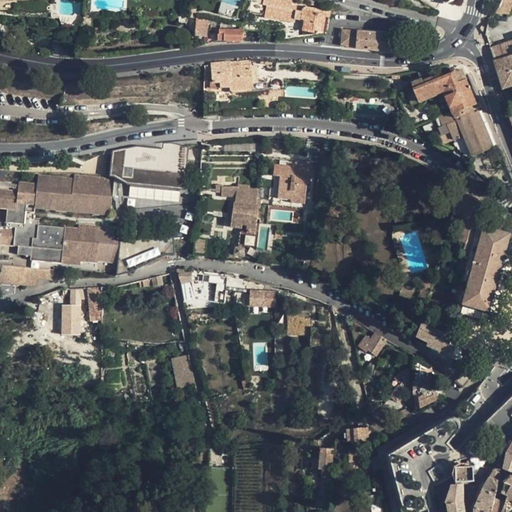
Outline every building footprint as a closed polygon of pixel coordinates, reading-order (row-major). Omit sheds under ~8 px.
[(14,0),(15,0),(0,0),(0,11),(15,10),(14,0)] [(259,0),(259,3),(264,4),(267,5),(265,17),(295,22),(295,19),(304,20),(303,30),(314,32),(314,30),(327,32),(330,13),(331,10),(307,6),(306,6),(305,6),(303,8),(303,11),(296,10),(296,7),(292,6),(292,0),(259,0)] [(511,0),(502,0),(500,7),(495,14),(509,14),(511,5),(511,0)] [(262,15),(264,4),(259,3),(252,2),(250,13),(262,15)] [(207,37),(208,20),(197,19),(197,22),(190,21),(190,28),(196,29),(196,35),(207,37)] [(356,47),(357,31),(342,29),(341,44),(341,45),(348,46),(356,47)] [(243,30),(220,30),(220,34),(218,34),(218,40),(242,41),(243,30)] [(390,34),(357,31),(356,47),(356,48),(388,52),(388,50),(393,50),(395,50),(397,49),(399,47),(399,45),(400,42),(399,41),(398,39),(398,38),(396,36),(395,36),(390,35),(390,34)] [(511,40),(491,48),(502,89),(511,85),(511,40)] [(253,83),(251,65),(231,67),(230,63),(211,64),(213,80),(213,83),(220,83),(220,86),(221,87),(233,86),(233,90),(253,88),(253,83)] [(476,104),(462,70),(457,71),(456,70),(455,70),(455,69),(454,70),(452,70),(451,70),(450,71),(450,72),(450,74),(443,77),(441,73),(435,76),(434,72),(429,74),(430,75),(412,83),(414,89),(420,102),(441,93),(450,113),(430,121),(440,141),(445,144),(453,140),(455,143),(454,144),(455,146),(460,149),(461,153),(462,152),(464,156),(466,155),(467,158),(494,147),(478,111),(474,113),(472,106),(476,104)] [(414,89),(406,92),(412,105),(420,102),(414,89)] [(136,145),(112,151),(110,173),(126,183),(183,188),(198,187),(199,140),(136,145)] [(296,166),(275,165),(274,175),(280,176),(278,198),(291,199),(291,202),(314,204),(315,193),(306,192),(307,184),(308,184),(309,174),(296,173),(296,166)] [(74,178),(38,175),(37,184),(35,208),(111,215),(114,179),(74,175),(74,178)] [(7,209),(35,211),(35,208),(37,184),(19,182),(18,191),(0,189),(0,208),(1,208),(7,209)] [(237,196),(237,187),(223,187),(222,187),(222,192),(222,196),(237,196)] [(253,227),(257,189),(237,187),(237,196),(236,202),(233,201),(231,228),(243,230),(243,226),(253,227)] [(465,194),(455,196),(458,224),(472,222),(478,224),(482,204),(479,201),(467,192),(465,194)] [(62,256),(81,257),(81,261),(98,262),(98,261),(117,263),(120,241),(113,241),(114,228),(111,228),(111,227),(79,224),(78,229),(38,225),(38,220),(34,220),(35,211),(7,209),(6,227),(0,226),(0,233),(0,234),(0,244),(18,246),(18,254),(31,256),(31,260),(62,263),(62,256)] [(472,222),(458,274),(470,278),(485,226),(478,224),(472,222)] [(511,233),(485,226),(470,278),(463,304),(489,311),(511,233)] [(244,248),(235,247),(234,255),(244,257),(245,257),(244,248)] [(283,266),(285,249),(273,248),(271,264),(283,266)] [(81,257),(62,256),(62,263),(80,265),(81,261),(81,257)] [(54,269),(4,265),(0,270),(0,282),(37,286),(38,278),(53,279),(54,269)] [(179,269),(177,270),(182,285),(183,293),(193,291),(196,301),(207,298),(206,297),(216,298),(216,295),(226,296),(228,275),(192,271),(179,269)] [(163,284),(161,275),(152,278),(139,281),(140,286),(144,286),(144,287),(153,285),(154,286),(163,284)] [(246,278),(245,286),(248,287),(247,289),(266,294),(269,284),(263,283),(246,278)] [(101,287),(70,288),(70,296),(88,296),(90,320),(102,319),(101,287)] [(63,288),(55,291),(56,302),(65,301),(64,288),(63,288)] [(55,291),(47,294),(48,303),(56,302),(55,291)] [(309,315),(287,316),(287,335),(304,335),(304,326),(309,326),(309,315)] [(421,324),(416,322),(411,334),(417,337),(421,324)] [(453,337),(423,322),(421,324),(417,337),(428,342),(427,345),(451,356),(454,348),(449,345),(453,337)] [(387,339),(375,332),(370,338),(366,336),(359,346),(367,352),(368,350),(376,356),(387,339)] [(195,385),(188,355),(172,359),(178,389),(195,385)] [(477,372),(469,365),(455,381),(463,388),(477,372)] [(400,402),(404,397),(401,395),(407,387),(408,370),(405,370),(402,372),(400,373),(398,375),(395,378),(401,382),(390,396),(397,401),(398,400),(400,402)] [(251,388),(248,372),(241,374),(244,390),(251,388)] [(413,375),(416,405),(434,403),(431,374),(413,375)] [(380,404),(377,405),(375,402),(374,401),(370,403),(373,416),(383,408),(380,404)] [(400,410),(391,414),(393,420),(400,416),(402,416),(400,410)] [(456,429),(448,421),(442,427),(451,435),(456,429)] [(367,427),(346,429),(347,441),(368,444),(367,427)] [(334,449),(321,448),(319,469),(321,469),(321,478),(327,479),(326,485),(331,485),(334,449)] [(349,463),(350,471),(362,471),(361,450),(349,450),(349,463)] [(511,455),(507,452),(506,453),(503,469),(511,472),(511,471),(511,455)] [(428,471),(436,485),(455,475),(455,468),(450,462),(441,469),(438,465),(428,471)] [(474,481),(474,468),(455,468),(455,475),(456,480),(456,482),(463,482),(468,482),(474,481)] [(499,472),(494,470),(490,477),(498,481),(499,472)] [(491,511),(511,511),(511,499),(507,497),(506,498),(505,501),(504,503),(495,498),(496,494),(498,481),(490,477),(488,480),(483,488),(475,508),(475,510),(490,511),(491,511)] [(461,502),(463,502),(463,482),(456,482),(456,484),(451,484),(445,501),(445,502),(445,503),(446,503),(461,502)] [(511,485),(504,482),(501,493),(505,495),(507,497),(511,499),(511,485)] [(464,511),(463,502),(461,502),(446,503),(445,503),(447,510),(448,510),(448,511),(464,511)]
